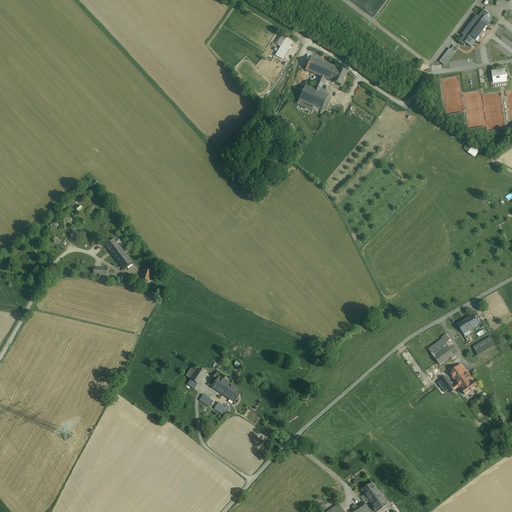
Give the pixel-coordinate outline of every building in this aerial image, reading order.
[(477,16),(462,36),(475,46),(490,26),(477,16)] [(285,39),(275,56),(282,60),(292,43),(285,39)] [(455,53),(450,49),(440,63),(445,66),(455,53)] [(338,68),(311,56),(305,70),(319,76),(326,79),(332,82),(338,68)] [(347,72),(338,68),(332,82),(340,86),(347,72)] [(505,70),(492,72),(493,80),(496,79),(497,83),(507,82),(506,78),(507,77),(507,76),(507,75),(506,74),(505,70)] [(326,79),(319,76),(315,86),(314,89),(321,92),(326,79)] [(314,89),(305,85),(299,99),(322,109),(328,95),(321,92),(314,89)] [(322,109),(299,99),(297,104),(320,114),(322,109)] [(294,127),(285,119),(282,122),(291,130),(294,127)] [(114,240),(106,246),(112,253),(119,247),(114,240)] [(127,257),(119,247),(112,253),(119,263),(127,257)] [(132,264),(127,257),(119,263),(124,270),(132,264)] [(152,272),(144,270),(141,279),(148,282),(152,272)] [(474,316),(465,322),(464,320),(458,324),(464,334),(463,332),(469,329),(469,330),(479,325),(479,324),(474,317),(473,315),(474,316)] [(450,340),(446,334),(441,338),(442,340),(443,339),(445,343),(450,340)] [(490,337),(473,347),(478,356),(495,346),(490,337)] [(442,340),(428,350),(434,357),(448,347),(445,343),(443,339),(442,340)] [(471,378),(461,365),(449,373),(457,384),(459,387),(471,378)] [(205,374),(198,369),(193,366),(186,376),(191,380),(198,384),(205,374)] [(219,377),(212,387),(219,392),(226,381),(219,377)] [(453,387),(446,377),(441,380),(448,390),(451,393),(459,387),(457,384),(453,387)] [(471,378),(459,387),(462,391),(474,382),(471,378)] [(198,384),(191,380),(187,384),(194,389),(198,384)] [(448,390),(441,380),(438,383),(445,393),(448,390)] [(238,390),(226,381),(219,392),(231,400),(238,390)] [(474,382),(462,391),(465,395),(477,386),(474,382)] [(238,390),(231,400),(234,403),(242,392),(238,390)] [(213,402),(203,395),(199,400),(210,407),(213,402)] [(226,407),(218,402),(214,409),(221,414),(225,409),(226,407)] [(381,495),(372,483),(361,490),(368,499),(370,503),(381,495)] [(381,495),(370,503),(371,504),(376,511),(387,505),(381,495)] [(353,509),(351,511),(360,511),(371,504),(370,503),(368,499),(356,507),(353,509)]
